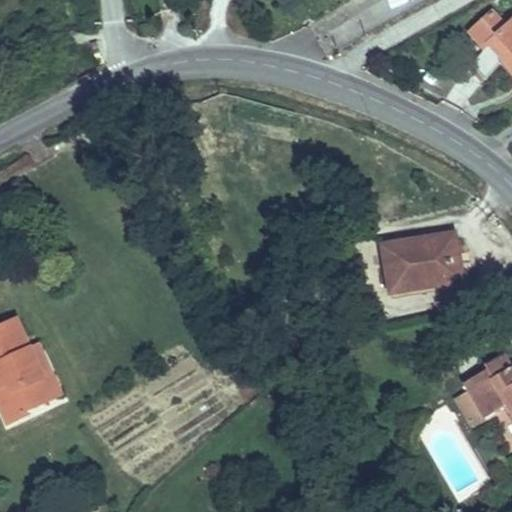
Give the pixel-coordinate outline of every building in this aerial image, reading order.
[(481,86),(501,67),(507,62),(511,67),(511,25),(506,32),(491,16),(466,39),(481,55),(465,70),(481,86)] [(511,67),(507,62),(501,67),(511,78),(511,67)] [(270,222),(318,208),(298,158),(254,172),(270,222)] [(396,281),(465,268),(458,241),(467,239),(461,220),(388,235),(396,281)] [(21,299),(0,308),(0,355),(6,372),(19,398),(34,391),(31,384),(49,375),(42,358),(47,354),(21,299)] [(511,340),(511,339),(488,349),(493,357),(469,372),(490,411),(509,399),(511,402),(511,340)]
